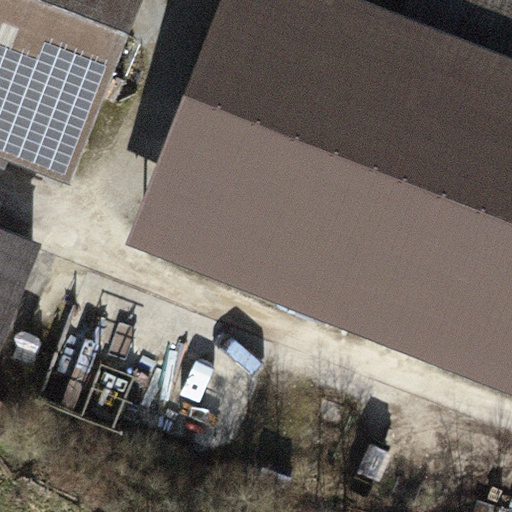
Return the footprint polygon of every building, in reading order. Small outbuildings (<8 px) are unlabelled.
[(10,152),(67,174),(136,0),(0,0),(0,109),(23,119),(10,152)] [(511,0),(421,0),(407,36),(314,0),(232,0),(202,77),(399,154),(339,305),(511,373),(511,0)] [(314,0),(407,36),(421,0),(314,0)] [(399,154),(202,77),(142,228),(339,305),(399,154)] [(23,119),(0,109),(0,147),(10,152),(23,119)] [(0,342),(36,250),(0,236),(0,342)]
